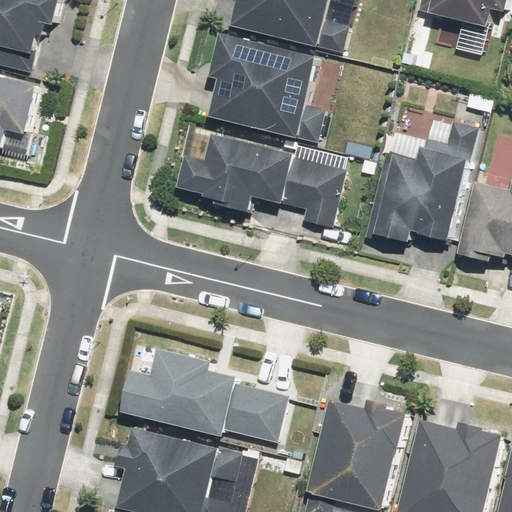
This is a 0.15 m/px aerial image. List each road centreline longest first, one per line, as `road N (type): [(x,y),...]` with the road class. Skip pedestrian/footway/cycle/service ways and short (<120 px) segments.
road 1 (residential): [(511,354),(89,251)]
road 2 (residential): [(26,511),(89,251)]
road 3 (residential): [(89,251),(151,0)]
